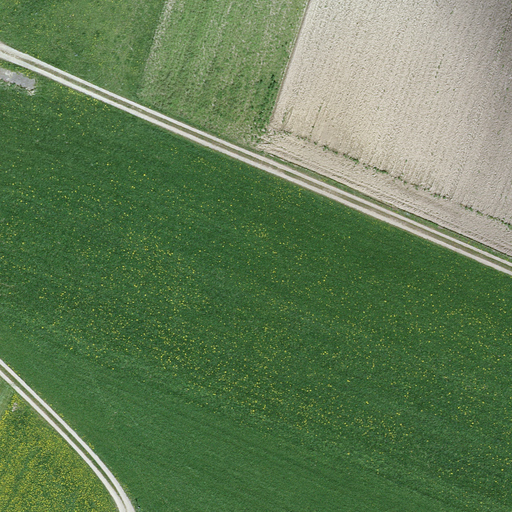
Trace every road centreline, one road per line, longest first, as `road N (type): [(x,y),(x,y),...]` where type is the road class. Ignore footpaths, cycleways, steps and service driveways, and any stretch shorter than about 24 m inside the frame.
road 1 (track): [(511,269),(0,58)]
road 2 (track): [(129,511),(0,372)]
